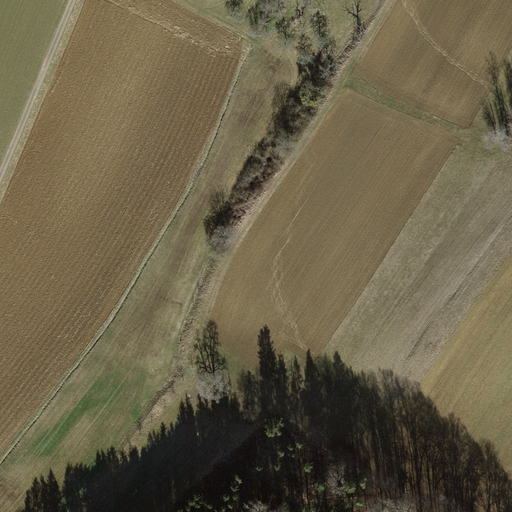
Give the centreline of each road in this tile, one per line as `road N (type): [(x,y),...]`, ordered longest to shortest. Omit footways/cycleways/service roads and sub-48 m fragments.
road 1 (track): [(221,268),(387,0)]
road 2 (track): [(191,0),(340,80),(468,131)]
